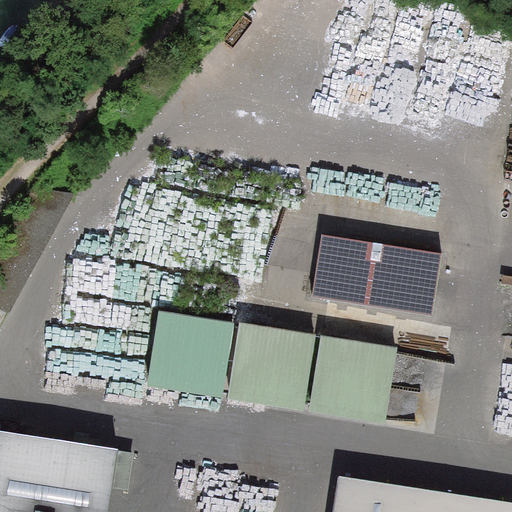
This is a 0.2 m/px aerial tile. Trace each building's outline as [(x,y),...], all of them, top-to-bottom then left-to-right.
[(32,78),(16,66),(3,84),(19,95),(32,78)] [(0,247),(0,325),(7,312),(10,314),(74,196),(35,187),(0,247)] [(341,250),(105,202),(99,230),(335,278),(341,250)] [(156,335),(86,323),(77,372),(202,393),(209,346),(193,343),(197,314),(160,308),(156,335)] [(315,340),(240,328),(229,393),(305,405),(315,340)] [(398,352),(323,340),(312,406),(388,418),(398,352)] [(108,511),(118,450),(0,432),(0,511),(108,511)] [(511,511),(511,504),(340,477),(334,511),(511,511)]
